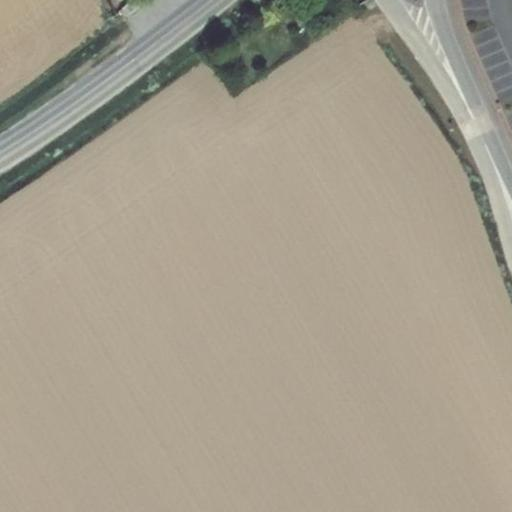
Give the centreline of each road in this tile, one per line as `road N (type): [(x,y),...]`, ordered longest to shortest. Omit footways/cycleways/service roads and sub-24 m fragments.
road 1 (tertiary): [(386,0),(461,113),(511,251)]
road 2 (tertiary): [(213,0),(0,155)]
road 3 (tertiary): [(511,186),(435,0)]
